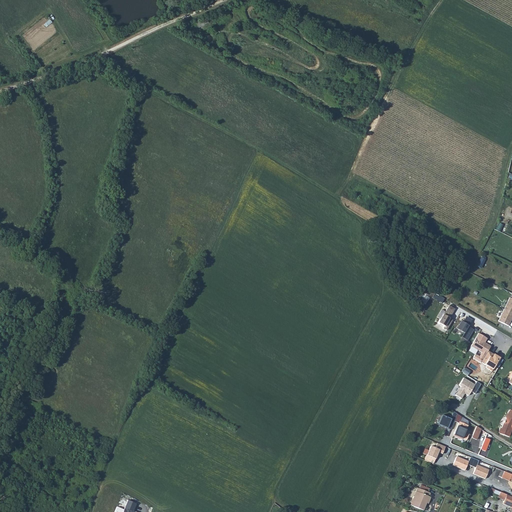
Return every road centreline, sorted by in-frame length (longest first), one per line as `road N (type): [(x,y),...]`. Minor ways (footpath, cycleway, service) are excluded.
road 1 (track): [(258,149),(126,421),(93,511)]
road 2 (track): [(336,196),(126,76),(108,53)]
road 3 (track): [(229,0),(0,92)]
